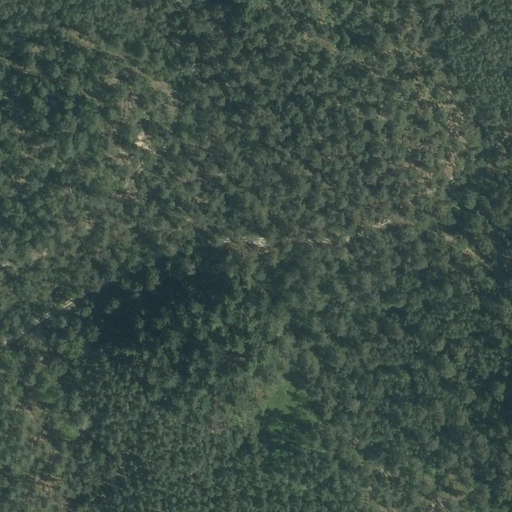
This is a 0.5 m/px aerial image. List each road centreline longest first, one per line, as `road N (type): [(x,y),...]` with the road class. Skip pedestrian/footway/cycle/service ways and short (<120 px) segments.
road 1 (track): [(482,164),(354,236),(227,239),(146,260),(0,347)]
road 2 (track): [(409,0),(472,112),(504,280),(511,288)]
road 3 (track): [(504,280),(479,254),(425,224),(390,218)]
